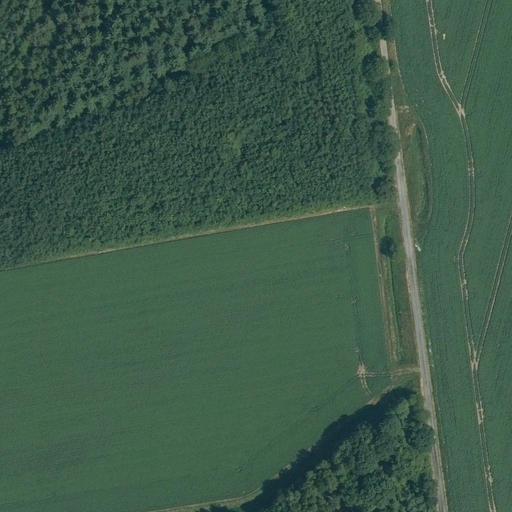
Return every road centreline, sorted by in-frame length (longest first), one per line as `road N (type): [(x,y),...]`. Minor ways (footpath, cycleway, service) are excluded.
road 1 (unclassified): [(374,0),(444,511)]
road 2 (track): [(423,367),(244,497),(150,511)]
